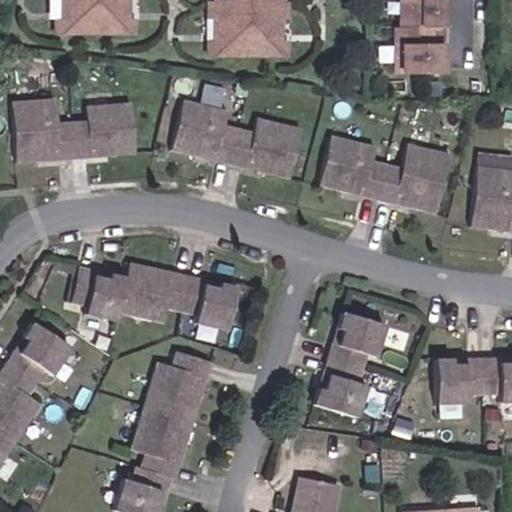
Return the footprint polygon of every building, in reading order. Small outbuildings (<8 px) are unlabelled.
[(62,0),(62,17),(53,18),(53,31),(132,30),(132,17),(123,17),(122,0),(62,0)] [(206,52),(246,52),(245,0),(206,0),(206,16),(215,16),(216,39),(206,39),(206,52)] [(245,0),(246,52),(285,52),(285,39),(276,39),(276,16),(285,16),(284,0),(245,0)] [(440,0),(400,0),(400,26),(440,26),(440,0)] [(440,72),(440,26),(394,27),(394,72),(423,72),(440,72)] [(106,149),(106,155),(132,154),(128,103),(83,106),(84,121),(53,123),(52,98),(9,101),(13,161),(35,160),(35,154),(55,153),(55,159),(87,156),(87,151),(106,149)] [(169,149),(193,155),(195,149),(213,153),(212,159),(243,166),(244,160),(263,164),(262,170),(287,177),(298,125),(254,116),(250,131),(220,124),(224,109),(179,99),(169,149)] [(316,182),(341,188),(342,183),(361,186),(360,192),(391,200),(393,194),(412,198),(411,204),(433,209),(446,149),(404,140),(399,164),(369,158),(372,143),(328,133),(316,182)] [(195,149),(193,155),(212,159),(213,153),(195,149)] [(243,166),(262,170),(263,164),(244,160),(243,166)] [(511,166),(475,162),(468,223),(491,226),(491,217),(510,220),(509,228),(511,228),(511,166)] [(342,183),(341,188),(360,192),(361,186),(342,183)] [(391,200),(411,204),(412,198),(393,194),(391,200)] [(491,217),(491,226),(509,228),(510,220),(491,217)] [(152,277),(152,271),(128,266),(125,281),(108,277),(107,282),(92,280),(93,274),(77,270),(70,307),(85,310),(83,318),(116,325),(118,316),(163,326),(166,311),(195,317),(194,325),(226,331),(235,288),(218,284),(218,290),(203,287),(203,281),(171,275),(170,280),(152,277)] [(171,275),(152,271),(152,277),(170,280),(171,275)] [(218,284),(203,281),(203,287),(218,290),(218,284)] [(326,394),(320,392),(316,408),(358,422),(368,390),(360,388),(369,359),(377,361),(387,330),(344,317),(339,333),(344,335),(340,349),(334,347),(325,378),(330,380),(326,394)] [(0,471),(41,407),(28,399),(46,373),(52,377),(71,350),(33,325),(24,340),(29,343),(21,355),(16,353),(0,376),(0,381),(3,383),(0,387),(0,471)] [(344,335),(339,333),(334,347),(340,349),(344,335)] [(29,343),(24,340),(16,353),(21,355),(29,343)] [(161,511),(162,511),(156,510),(161,495),(166,498),(171,482),(176,484),(181,468),(176,466),(181,448),(187,450),(202,400),(197,399),(203,380),(208,382),(213,366),(178,356),(173,371),(159,366),(131,453),(145,458),(141,472),(137,471),(132,485),(124,483),(114,511),(161,511)] [(511,366),(498,366),(498,361),(465,361),(466,367),(450,367),(450,362),(433,362),(434,406),(467,406),(467,397),(498,397),(497,405),(511,404),(511,366)] [(325,378),(320,392),(326,394),(330,380),(325,378)] [(202,400),(208,382),(203,380),(197,399),(202,400)] [(176,466),(181,468),(187,450),(181,448),(176,466)] [(300,482),(294,511),(335,511),(340,489),(300,482)] [(156,510),(162,511),(166,498),(161,495),(156,510)]
